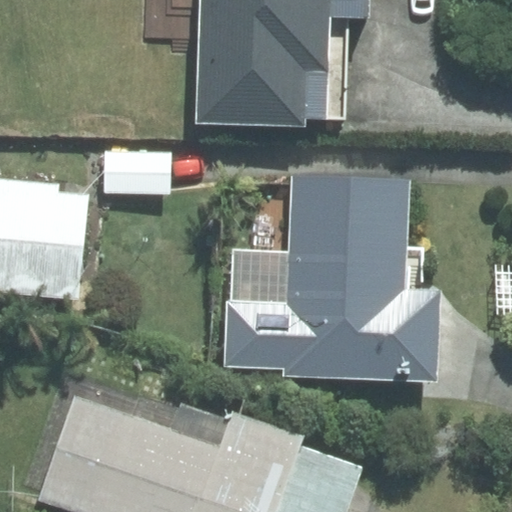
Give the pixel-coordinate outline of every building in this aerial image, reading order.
[(361,0),(171,0),(172,8),(201,8),(200,126),(327,127),(328,4),(361,4),(361,0)] [(171,153),(102,152),(101,196),(170,198),(171,153)] [(410,183),(289,181),(288,257),(227,256),(226,367),(279,368),(279,383),(440,385),(442,295),(409,294),(410,183)] [(90,191),(0,185),(0,295),(83,301),(90,191)] [(350,511),(366,469),(77,354),(22,501),(51,511),(350,511)]
